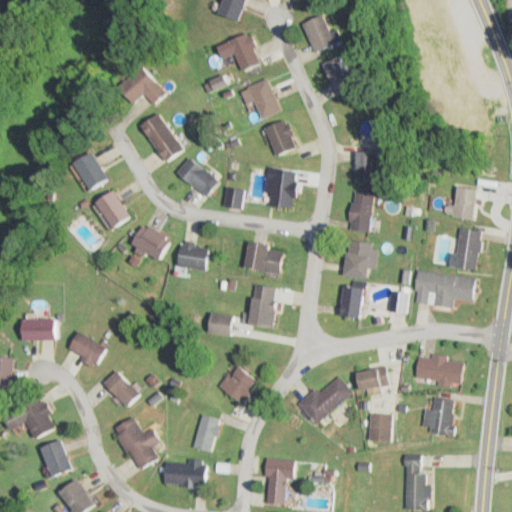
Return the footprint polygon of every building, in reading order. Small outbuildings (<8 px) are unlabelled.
[(232,0),(228,11),(247,19),(255,2),(250,0),(232,0)] [(303,21),(315,51),(342,40),(338,30),(331,33),(324,13),(303,21)] [(227,53),(236,62),(238,60),(249,71),(267,53),(248,33),(227,53)] [(327,59),(328,83),(349,82),(348,59),(327,59)] [(269,78),(250,85),(263,118),(282,111),(269,78)] [(150,123),(171,163),(190,152),(169,113),(150,123)] [(265,128),(277,155),(298,145),(286,118),(265,128)] [(85,162),(100,191),(118,181),(104,153),(85,162)] [(374,153),(355,153),(355,182),(374,182),(374,153)] [(184,172),(210,193),(222,179),(197,157),(184,172)] [(296,172),(269,170),(267,207),(295,208),(296,172)] [(454,217),(473,219),(476,189),(457,187),(454,217)] [(245,207),(246,189),(235,188),(233,206),(245,207)] [(125,228),(141,217),(122,191),(106,203),(125,228)] [(372,232),(372,193),(350,193),(350,232),(372,232)] [(139,243),(166,262),(180,242),(153,224),(139,243)] [(457,268),(478,270),(482,231),(460,229),(457,268)] [(343,276),(367,279),(371,243),(347,241),(343,276)] [(215,246),(186,245),(185,268),(214,270),(215,246)] [(281,273),(282,247),(247,245),(245,271),(281,273)] [(454,298),(474,300),(477,278),(419,271),(415,303),(453,308),(454,298)] [(274,329),(278,289),(252,285),(248,326),(274,329)] [(359,318),(360,288),(341,287),(339,317),(359,318)] [(408,312),(408,293),(391,293),(391,312),(408,312)] [(231,334),(232,316),(218,316),(218,333),(231,334)] [(68,340),(68,319),(35,319),(35,340),(68,340)] [(76,344),(99,367),(114,353),(91,330),(76,344)] [(416,379),(462,383),(464,361),(418,357),(416,379)] [(24,389),(24,358),(2,358),(2,389),(24,389)] [(258,381),(239,365),(220,387),(239,403),(258,381)] [(357,392),(390,384),(386,366),(353,374),(357,392)] [(149,393),(124,370),(112,384),(136,407),(149,393)] [(354,392),(340,376),(319,393),(316,389),(299,404),(316,424),(354,392)] [(427,435),(454,435),(455,399),(433,398),(433,408),(427,408),(427,435)] [(46,441),(66,428),(51,405),(31,418),(46,441)] [(222,419),(203,414),(194,448),(213,453),(222,419)] [(392,442),(392,414),(371,414),(371,442),(392,442)] [(143,434),(134,417),(114,428),(137,470),(159,458),(153,446),(161,442),(153,428),(143,434)] [(63,477),(83,468),(71,440),(51,448),(63,477)] [(423,455),(405,455),(406,511),(431,510),(430,473),(423,473),(423,455)] [(286,479),(296,479),(297,460),(267,459),(266,505),(286,505),(286,479)] [(207,486),(208,463),(164,462),(163,485),(207,486)] [(82,511),(94,502),(74,479),(56,495),(70,511),(82,511)]
